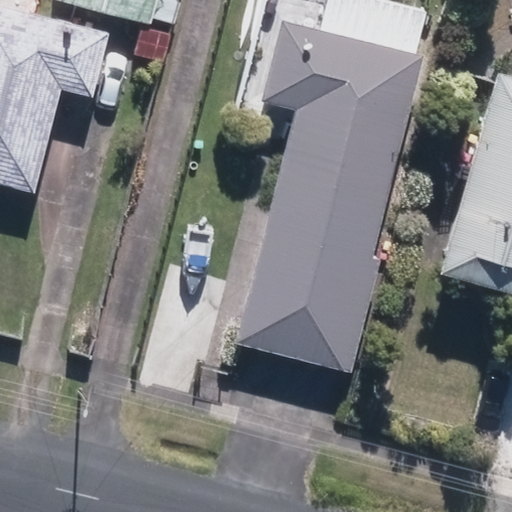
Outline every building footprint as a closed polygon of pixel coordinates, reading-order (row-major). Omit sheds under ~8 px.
[(149,55),(168,59),(183,2),(175,0),(62,0),(62,3),(155,28),(149,55)] [(0,185),(43,196),(70,92),(100,98),(116,36),(0,7),(0,185)] [(329,368),(355,253),(348,252),(363,187),(395,47),(252,13),(234,93),(267,101),(254,161),(214,335),(231,339),(229,346),(329,368)] [(399,262),(503,290),(511,257),(511,76),(454,61),(399,262)] [(506,315),(496,358),(511,361),(511,298),(510,297),(506,315)]
